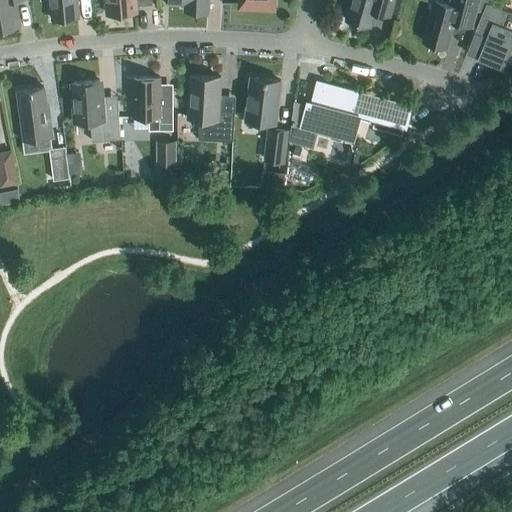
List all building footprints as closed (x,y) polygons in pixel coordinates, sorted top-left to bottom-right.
[(14,0),(0,0),(0,27),(19,24),(14,0)] [(50,0),(52,18),(79,16),(77,0),(50,0)] [(105,0),(107,13),(137,11),(136,0),(105,0)] [(168,0),(169,2),(185,3),(184,10),(208,11),(208,0),(168,0)] [(394,0),(350,0),(345,19),(371,26),(377,0),(379,0),(394,4),(394,0)] [(467,24),(473,1),(473,0),(450,0),(449,3),(437,0),(432,0),(422,40),(448,47),(455,21),(467,24)] [(511,12),(509,11),(486,2),(474,32),(487,37),(478,60),(479,60),(480,58),(502,67),(505,60),(511,62),(511,12)] [(219,111),(221,75),(190,74),(188,117),(199,118),(198,138),(233,140),(235,112),(219,111)] [(160,105),(160,76),(133,76),(133,116),(149,116),(149,129),(173,129),(173,105),(160,105)] [(275,122),(280,80),(251,76),(245,118),(275,122)] [(102,111),(100,79),(73,81),(76,121),(91,120),(92,140),(120,138),(118,110),(102,111)] [(371,114),(375,115),(372,127),(402,135),(404,127),(406,127),(412,108),(318,83),(313,103),(295,98),(290,140),(310,145),(315,126),(352,136),(358,116),(370,119),(371,114)] [(47,113),(44,86),(18,90),(24,139),(52,135),(49,113),(47,113)] [(285,162),(289,129),(267,126),(263,160),(285,162)] [(175,165),(175,140),(160,140),(161,165),(175,165)] [(305,145),(296,143),(294,153),(302,155),(305,145)] [(70,177),(66,145),(49,147),(53,179),(70,177)] [(0,186),(19,182),(12,148),(0,150),(0,186)] [(285,172),(263,170),(261,186),(283,188),(285,172)] [(311,177),(292,171),(290,179),(308,185),(311,177)] [(5,202),(19,199),(17,188),(2,191),(5,202)]
